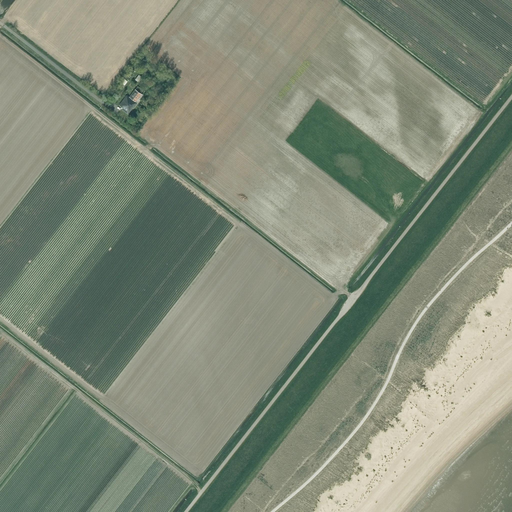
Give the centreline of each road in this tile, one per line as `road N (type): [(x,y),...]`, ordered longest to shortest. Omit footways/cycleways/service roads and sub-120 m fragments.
road 1 (unclassified): [(187,511),(511,96)]
road 2 (unclassified): [(99,102),(0,24)]
